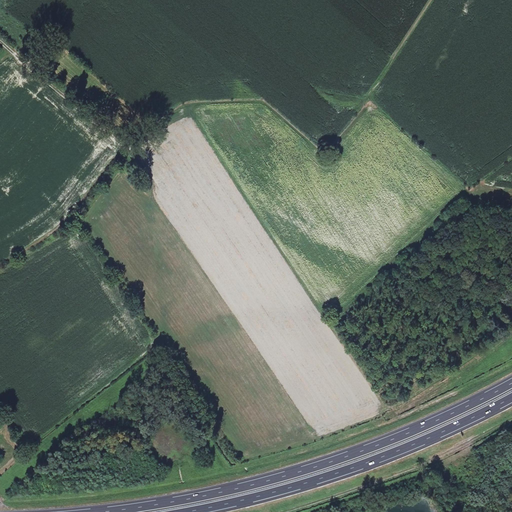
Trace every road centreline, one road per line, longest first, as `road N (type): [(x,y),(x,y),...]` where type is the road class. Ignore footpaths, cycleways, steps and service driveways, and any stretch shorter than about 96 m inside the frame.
road 1 (motorway): [(511,382),(330,461),(215,493),(99,511)]
road 2 (motorway): [(190,511),(338,473),(511,397)]
